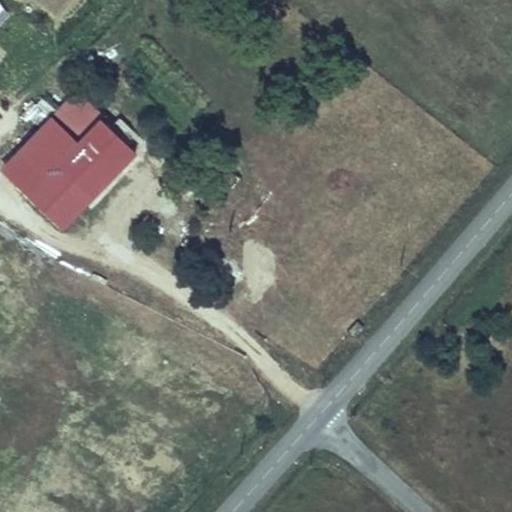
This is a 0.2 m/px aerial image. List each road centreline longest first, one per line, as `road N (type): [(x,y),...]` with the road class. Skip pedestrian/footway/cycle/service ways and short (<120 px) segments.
road 1 (tertiary): [(511,188),(316,417)]
road 2 (unclassified): [(316,417),(422,511)]
road 3 (tertiary): [(316,417),(230,511)]
